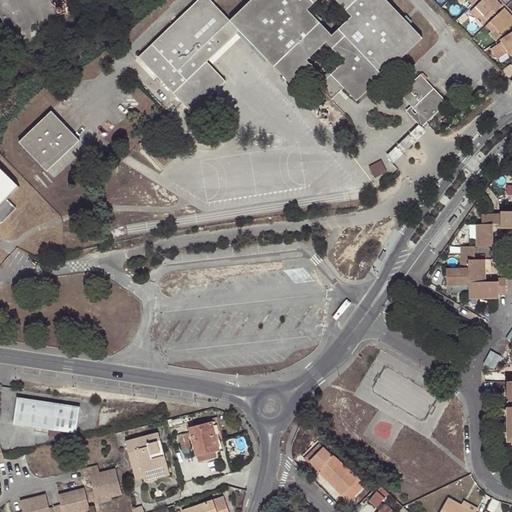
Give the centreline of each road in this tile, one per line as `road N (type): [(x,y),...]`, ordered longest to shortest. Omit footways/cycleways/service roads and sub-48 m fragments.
road 1 (unclassified): [(0,357),(206,385),(252,400)]
road 2 (unclassified): [(363,319),(511,139)]
road 3 (unclassified): [(511,117),(466,156),(376,290)]
road 4 (residential): [(511,493),(483,473),(469,384)]
road 5 (residential): [(469,384),(363,319)]
